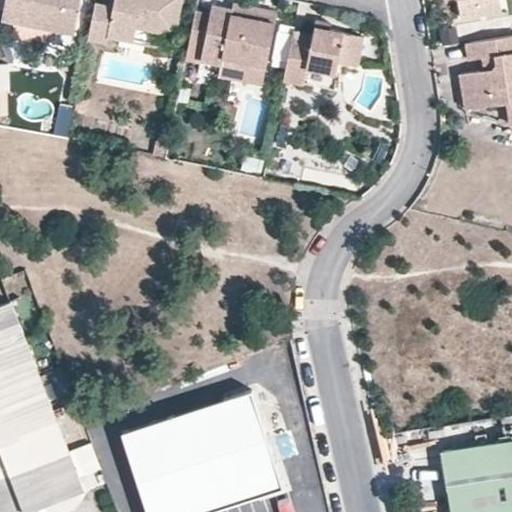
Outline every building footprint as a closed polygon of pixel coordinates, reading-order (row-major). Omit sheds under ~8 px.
[(75,33),(81,0),(6,0),(4,18),(15,20),(64,30),(75,33)] [(110,35),(134,40),(137,26),(176,34),(183,0),(116,0),(116,4),(96,0),(88,37),(108,42),(110,35)] [(234,5),(213,0),(201,58),(222,62),(223,55),(267,64),(276,20),(251,15),(252,4),(235,1),(234,5)] [(484,0),(461,0),(464,15),(486,12),(484,0)] [(484,0),(486,12),(508,8),(506,0),(484,0)] [(276,20),(279,10),(252,4),(251,15),(276,20)] [(330,27),(332,20),(316,17),(315,25),(330,27)] [(315,25),(314,31),(294,28),(284,77),(304,81),(307,66),(336,71),(337,60),(358,63),(364,34),(330,27),(315,25)] [(173,48),(176,34),(137,26),(134,40),(173,48)] [(496,53),(497,60),(491,66),(485,67),(460,71),(466,105),(507,100),(510,121),(511,121),(511,33),(471,40),(473,56),(483,54),(496,53)] [(471,40),(465,41),(468,57),(473,56),(471,40)] [(496,53),(483,54),(485,67),(491,66),(497,60),(496,53)] [(466,105),(467,111),(510,121),(507,100),(466,105)] [(53,134),(68,138),(76,108),(62,104),(53,134)] [(86,488),(76,460),(44,384),(12,301),(0,305),(0,511),(24,511),(31,509),(86,488)] [(138,472),(151,511),(195,511),(233,500),(285,484),(265,423),(252,387),(221,398),(124,429),(131,449),(138,472)] [(511,511),(511,437),(441,449),(451,506),(451,511),(511,511)]
